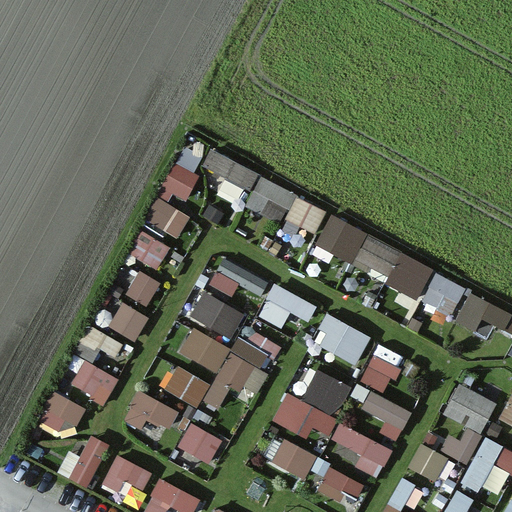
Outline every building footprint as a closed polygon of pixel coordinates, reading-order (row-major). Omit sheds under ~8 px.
[(245,178),(255,181),(263,159),(211,141),(205,157),(228,165),(220,186),(240,193),(245,178)] [(161,260),(176,231),(180,233),(194,205),(184,200),(202,163),(176,150),(128,243),(161,260)] [(249,198),(285,213),(298,182),(262,167),(249,198)] [(288,212),(317,226),(330,200),(301,186),(288,212)] [(319,239),(393,265),(404,234),(330,208),(319,239)] [(212,274),(234,286),(241,273),(263,285),(271,270),(227,247),(212,274)] [(130,287),(152,297),(164,272),(141,262),(130,287)] [(425,291),(455,303),(467,275),(436,263),(425,291)] [(230,329),(247,306),(209,279),(192,302),(230,329)] [(494,323),(495,315),(511,318),(511,295),(466,287),(461,317),(494,323)] [(125,291),(109,315),(138,333),(153,309),(125,291)] [(195,316),(180,340),(219,363),(233,338),(195,316)] [(253,316),(239,342),(271,360),(286,335),(253,316)] [(389,383),(409,345),(382,331),(362,369),(389,383)] [(207,388),(222,397),(234,377),(242,381),(257,354),(234,341),(207,388)] [(108,394),(122,367),(84,347),(70,374),(108,394)] [(176,354),(165,379),(201,396),(212,371),(176,354)] [(306,388),(340,404),(353,375),(319,360),(306,388)] [(455,376),(450,409),(470,412),(467,429),(446,425),(442,445),(481,451),(493,382),(455,376)] [(74,423),(89,398),(57,379),(42,404),(74,423)] [(142,379),(125,411),(143,421),(151,406),(173,418),(182,401),(142,379)] [(389,412),(384,421),(400,430),(415,402),(373,379),(363,398),(389,412)] [(314,414),(334,423),(342,405),(287,382),(274,412),(308,427),(314,414)] [(158,433),(168,421),(152,408),(142,420),(158,433)] [(196,414),(177,449),(205,464),(224,429),(196,414)] [(340,415),(336,427),(346,431),(340,449),(384,464),(394,433),(340,415)] [(309,470),(320,446),(269,423),(258,446),(309,470)] [(71,440),(61,464),(94,477),(113,433),(92,424),(83,445),(71,440)] [(485,475),(503,485),(511,467),(511,438),(488,426),(464,472),(482,481),(485,475)] [(424,432),(412,457),(438,470),(451,445),(424,432)] [(103,475),(118,484),(127,469),(146,480),(155,463),(121,444),(103,475)] [(362,486),(368,472),(331,456),(320,480),(343,490),(347,480),(362,486)] [(146,502),(163,509),(168,495),(195,505),(203,485),(160,469),(146,502)] [(478,511),(481,507),(471,502),(478,490),(459,479),(440,511),(478,511)] [(511,511),(511,486),(499,511),(511,511)] [(251,511),(215,497),(209,511),(251,511)]
